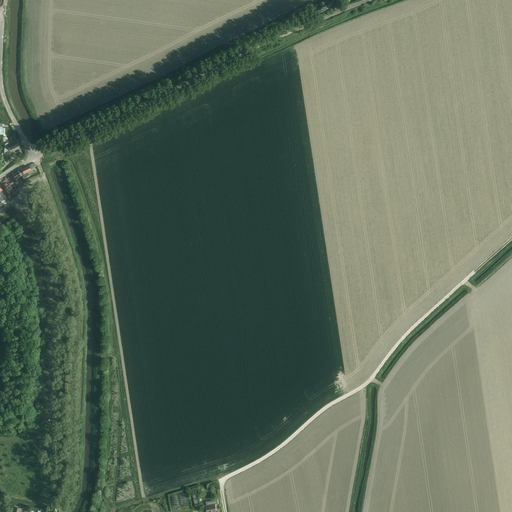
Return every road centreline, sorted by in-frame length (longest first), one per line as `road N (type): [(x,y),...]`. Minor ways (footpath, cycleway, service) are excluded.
road 1 (track): [(511,241),(368,382),(224,479)]
road 2 (track): [(60,511),(73,314),(34,157)]
road 3 (unclassified): [(34,157),(282,33)]
